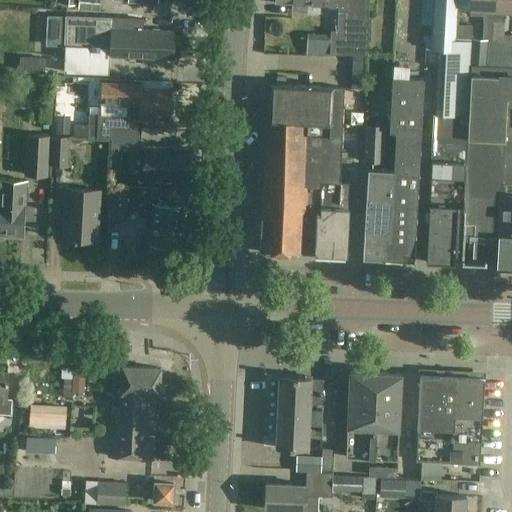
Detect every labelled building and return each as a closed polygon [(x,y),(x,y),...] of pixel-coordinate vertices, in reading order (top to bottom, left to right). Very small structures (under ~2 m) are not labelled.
[(100,10),(100,0),(78,0),(78,8),(100,10)] [(368,0),(275,0),(276,3),(292,3),(292,10),(307,11),(308,4),(312,4),(314,7),(320,7),(323,4),(325,5),(328,7),(337,8),(337,30),(330,30),(330,55),(367,56),(368,0)] [(433,0),(432,37),(431,46),(439,47),(436,115),(468,116),(472,39),(455,38),(456,0),(433,0)] [(483,19),(493,20),(494,0),(470,0),(470,9),(483,10),(483,19)] [(511,0),(494,0),(493,20),(504,21),(504,11),(511,11),(511,0)] [(108,73),(109,55),(173,59),(174,31),(142,29),(143,19),(66,16),(64,45),(63,71),(108,73)] [(457,21),(456,37),(469,38),(470,22),(457,21)] [(511,66),(511,54),(492,54),(492,40),(473,39),(472,65),(511,66)] [(511,40),(492,40),(492,54),(511,54),(511,40)] [(511,76),(471,75),(463,262),(463,263),(487,264),(487,263),(498,264),(511,265),(511,76)] [(385,259),(414,260),(425,77),(393,76),(390,131),(396,132),(394,171),(388,171),(391,212),(390,240),(387,240),(385,259)] [(137,147),(138,129),(139,119),(170,121),(171,90),(141,89),(141,83),(101,82),(100,114),(97,113),(96,138),(111,138),(110,146),(137,147)] [(344,88),(277,84),(275,120),(267,119),(260,252),(301,254),(303,212),(316,212),(314,255),(346,256),(349,198),(339,198),(340,183),(342,134),(344,88)] [(86,92),(62,93),(62,115),(74,115),(75,123),(86,123),(86,92)] [(427,260),(427,261),(454,262),(456,226),(458,226),(459,217),(457,217),(457,208),(464,208),(468,117),(434,115),(427,260)] [(364,161),(383,162),(384,125),(366,125),(364,161)] [(24,168),(24,169),(46,170),(48,130),(26,129),(26,131),(28,131),(26,168),(24,168)] [(50,165),(67,166),(69,137),(52,136),(50,165)] [(188,149),(144,147),(142,180),(184,182),(185,167),(188,167),(188,149)] [(364,258),(385,259),(387,240),(390,240),(391,212),(388,171),(369,170),(364,258)] [(26,178),(0,177),(0,235),(23,237),(26,178)] [(109,187),(108,211),(128,212),(129,188),(109,187)] [(143,187),(143,189),(142,210),(151,210),(150,243),(153,243),(155,246),(163,246),(165,244),(169,244),(171,204),(170,203),(171,188),(143,187)] [(65,188),(64,198),(62,239),(97,241),(100,190),(65,188)] [(187,189),(171,188),(170,203),(171,204),(169,244),(184,245),(187,189)] [(109,211),(108,231),(120,232),(122,212),(109,211)] [(131,424),(154,424),(156,394),(159,394),(161,367),(122,366),(119,407),(120,407),(120,408),(131,408),(131,424)] [(372,440),(375,372),(349,371),(345,457),(368,458),(369,440),(372,440)] [(375,440),(374,458),(397,459),(401,374),(375,372),(372,440),(375,440)] [(482,416),(483,377),(439,375),(420,374),(416,460),(421,461),(420,477),(440,478),(441,462),(480,464),(482,416)] [(308,446),(320,447),(322,404),(323,380),(311,379),(312,377),(279,375),(275,447),(308,449),(308,446)] [(66,428),(68,404),(53,403),(52,428),(66,428)] [(152,458),(154,424),(131,424),(131,408),(120,408),(120,407),(119,407),(111,406),(108,456),(152,458)] [(80,425),(94,424),(94,411),(79,412),(80,425)] [(332,471),(333,448),(322,448),(321,455),(296,454),(296,469),(332,471)] [(367,477),(385,478),(386,467),(368,467),(367,477)] [(395,467),(386,467),(385,478),(395,478),(395,467)] [(23,473),(23,497),(67,497),(67,473),(23,473)] [(332,489),(362,489),(362,477),(333,476),(332,489)] [(379,497),(404,498),(405,480),(379,479),(379,497)] [(98,481),(97,503),(125,504),(126,482),(98,481)] [(154,502),(172,502),(173,483),(155,482),(154,502)] [(304,511),(305,511),(318,511),(318,495),(306,494),(306,484),(305,484),(305,485),(290,484),(290,482),(286,482),(286,485),(268,484),(268,483),(266,483),(265,509),(266,509),(266,508),(304,510),(304,511)] [(464,511),(466,496),(436,494),(436,491),(420,491),(419,500),(434,500),(433,511),(464,511)]
